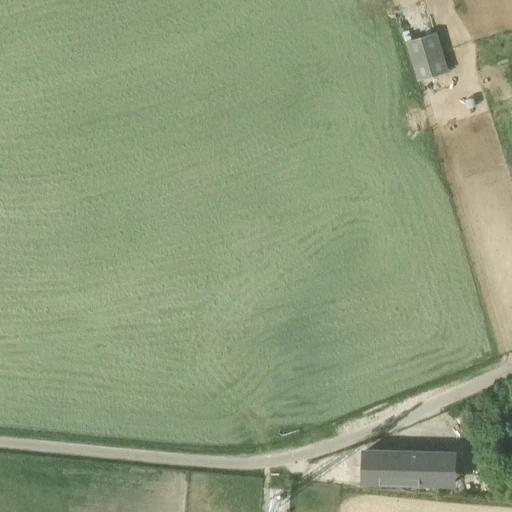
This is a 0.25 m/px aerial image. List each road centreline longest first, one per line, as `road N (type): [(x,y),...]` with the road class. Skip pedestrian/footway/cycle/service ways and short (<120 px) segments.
road 1 (unclassified): [(321,451),(235,468),(0,444)]
road 2 (unclassified): [(321,451),(511,371)]
